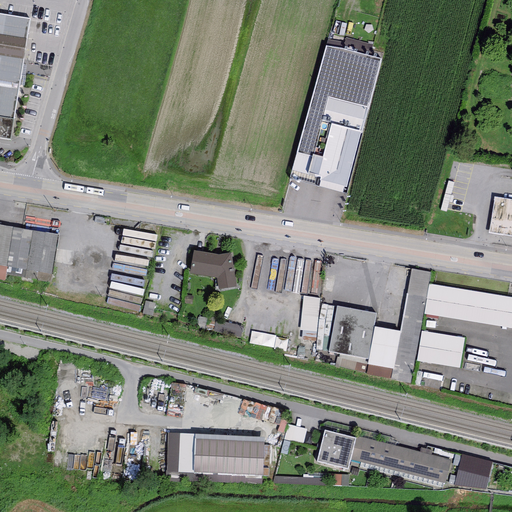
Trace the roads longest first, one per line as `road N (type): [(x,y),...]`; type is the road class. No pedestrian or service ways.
road 1 (primary): [(511,272),(28,189)]
road 2 (residential): [(28,189),(83,0)]
road 3 (unclassified): [(0,333),(141,368)]
